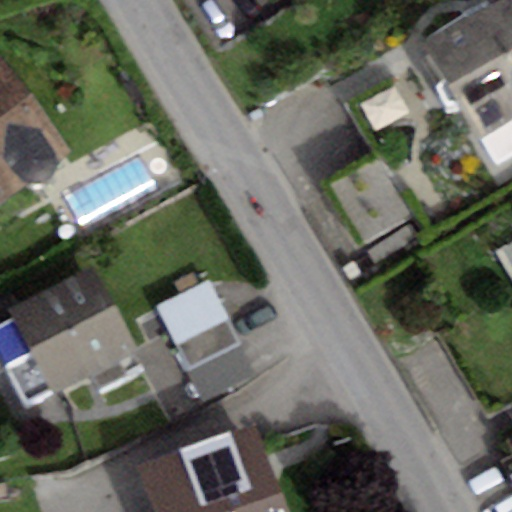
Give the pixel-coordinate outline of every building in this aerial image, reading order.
[(511,9),(414,65),(463,152),(511,124),(511,9)] [(0,50),(0,190),(66,145),(0,50)] [(96,266),(7,308),(48,394),(136,352),(96,266)] [(212,300),(161,323),(200,408),(251,384),(212,300)] [(264,511),(242,452),(139,491),(147,511),(264,511)]
